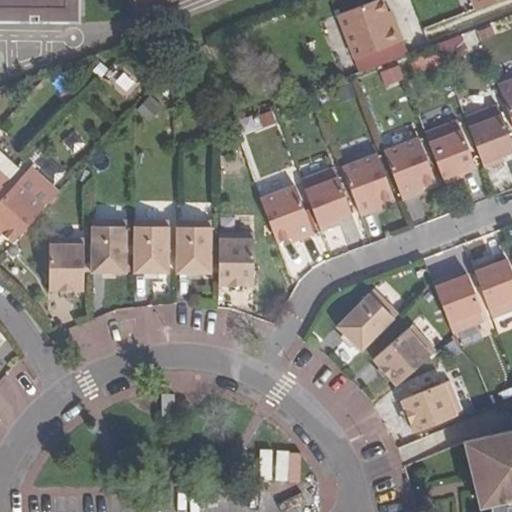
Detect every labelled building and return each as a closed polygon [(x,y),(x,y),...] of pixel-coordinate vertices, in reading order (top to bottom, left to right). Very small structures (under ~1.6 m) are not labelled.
[(0,0),(0,21),(29,22),(29,17),(37,17),(37,23),(79,23),(79,0),(132,0),(138,14),(173,0),(0,0)] [(405,42),(389,0),(376,0),(335,16),(356,60),(405,42)] [(507,0),(469,0),(474,14),(507,0)] [(450,66),(468,49),(454,34),(436,51),(450,66)] [(413,56),(418,73),(437,66),(432,50),(413,56)] [(399,66),(379,72),(384,87),(403,81),(399,66)] [(111,84),(126,98),(137,85),(122,72),(111,84)] [(511,122),(511,78),(497,84),(500,91),(511,122)] [(150,125),(160,107),(144,98),(134,115),(150,125)] [(511,143),(497,104),(464,117),(484,168),(497,163),(495,159),(511,152),(511,143)] [(457,120),(425,132),(444,184),(457,179),(456,174),(475,167),(457,120)] [(415,189),(435,181),(416,132),(382,146),(402,200),(417,194),(415,189)] [(373,205),(393,198),(375,149),(340,162),(360,216),(375,211),(373,205)] [(334,167),(301,180),(321,231),(334,226),(332,221),(351,214),(334,167)] [(0,188),(9,179),(0,170),(0,188)] [(258,194),(277,243),(297,236),(299,240),(314,235),(293,181),(258,194)] [(0,238),(9,246),(44,207),(16,183),(0,200),(0,238)] [(92,208),(91,260),(126,261),(126,208),(92,208)] [(134,215),(134,267),(168,268),(169,215),(134,215)] [(177,224),(176,277),(211,277),(211,225),(177,224)] [(219,232),(218,285),(253,285),(254,233),(219,232)] [(49,235),(48,287),(83,287),(84,235),(49,235)] [(492,318),(511,310),(511,272),(507,259),(487,266),(486,262),(472,267),(492,318)] [(452,333),(485,321),(467,274),(448,282),(446,277),(433,282),(452,333)] [(373,289),(336,326),(361,351),(398,313),(373,289)] [(412,325),(373,359),(396,385),(435,350),(412,325)] [(450,380),(402,400),(415,433),(463,413),(450,380)] [(0,381),(0,401),(20,402),(21,382),(0,381)] [(161,394),(162,416),(174,416),(174,394),(161,394)] [(511,511),(511,431),(465,442),(470,470),(477,469),(481,487),(480,488),(477,491),(477,495),(479,498),(484,500),(498,495),(500,501),(490,504),(490,511),(511,511)] [(477,469),(470,470),(480,508),(490,504),(500,501),(498,495),(484,500),(479,498),(477,495),(477,491),(480,488),(481,487),(477,469)]
